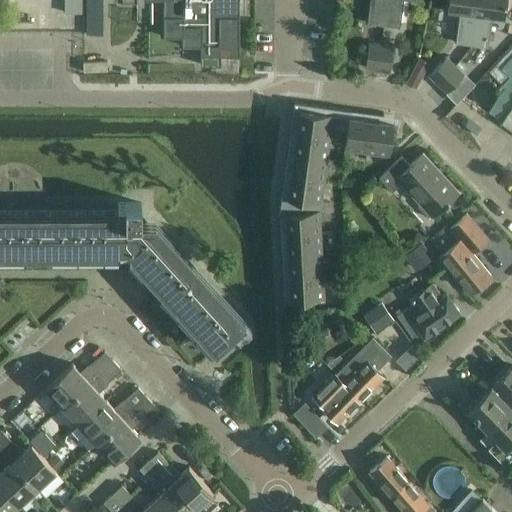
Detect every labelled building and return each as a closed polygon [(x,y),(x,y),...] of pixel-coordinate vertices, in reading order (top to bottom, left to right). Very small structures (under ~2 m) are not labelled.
[(82,0),(63,0),(64,12),(83,12),(82,0)] [(86,0),(86,34),(102,34),(102,0),(86,0)] [(164,0),(164,16),(164,17),(164,36),(182,36),(182,45),(200,45),(200,64),(220,64),(220,55),(229,55),(239,55),(239,36),(239,17),(239,16),(239,0),(164,0)] [(370,0),(367,22),(383,24),(384,17),(386,0),(370,0)] [(386,0),(384,17),(383,24),(400,27),(403,0),(413,0),(416,0),(386,0)] [(456,42),(471,44),(475,17),(476,0),(448,0),(447,13),(459,14),(456,42)] [(476,0),(475,17),(471,44),(488,46),(492,19),(505,20),(507,0),(476,0)] [(368,42),(365,67),(377,69),(380,43),(368,42)] [(380,43),(377,69),(390,70),(394,45),(380,43)] [(511,47),(489,71),(502,83),(509,76),(500,68),(511,56),(511,47)] [(446,56),(428,74),(437,83),(455,65),(446,56)] [(419,57),(412,69),(422,75),(429,62),(419,57)] [(455,65),(437,83),(447,92),(464,74),(455,65)] [(483,105),(488,105),(492,104),(495,102),(498,98),(499,94),(499,90),(497,86),(494,82),(491,80),(486,80),(482,80),(478,82),(476,85),(474,89),(473,93),(474,97),(476,101),(479,104),(483,105)] [(295,102),(291,127),(331,135),(332,128),(346,130),(348,116),(349,109),(295,102)] [(511,105),(501,122),(511,129),(511,105)] [(346,131),(344,150),(368,153),(372,119),(348,116),(346,130),(346,131)] [(372,119),(368,153),(389,156),(394,122),(372,119)] [(297,133),(294,155),(328,160),(331,135),(291,127),(291,133),(297,133)] [(392,191),(401,183),(431,216),(458,190),(423,152),(410,164),(402,155),(379,176),(392,191)] [(294,155),(291,176),(325,182),(328,160),(294,155)] [(291,176),(288,197),(288,198),(322,202),(325,182),(291,176)] [(288,198),(286,211),(320,209),(321,209),(322,202),(288,198)] [(128,247),(218,347),(243,325),(153,226),(141,226),(141,202),(125,203),(118,202),(117,216),(0,215),(0,248),(119,248),(119,243),(128,243),(128,247)] [(286,211),(287,233),(321,231),(320,209),(286,211)] [(472,252),(488,238),(468,213),(451,227),(460,239),(439,256),(463,286),(469,293),(474,289),(491,275),(472,252)] [(287,233),(289,257),(323,254),(321,231),(287,233)] [(404,255),(417,271),(434,257),(421,241),(404,255)] [(289,257),(290,277),(324,275),(323,254),(289,257)] [(291,299),(307,299),(325,298),(324,275),(290,277),(291,299)] [(424,337),(460,313),(447,294),(442,297),(433,283),(412,298),(415,303),(398,314),(412,336),(421,331),(424,337)] [(387,310),(369,323),(375,332),(393,319),(387,310)] [(336,372),(335,372),(361,398),(362,398),(384,375),(377,368),(391,354),(379,342),(372,336),(356,351),(336,372)] [(406,344),(393,355),(406,369),(418,357),(406,344)] [(72,363),(45,387),(62,405),(111,360),(103,351),(85,367),(86,368),(81,373),(72,363)] [(111,360),(62,405),(79,424),(105,400),(96,389),(101,384),(102,386),(120,369),(111,360)] [(488,431),(480,438),(480,439),(504,464),(511,456),(511,366),(467,410),(488,431)] [(313,392),(311,394),(339,421),(361,399),(361,398),(335,372),(333,371),(325,379),(313,392)] [(105,400),(79,424),(72,431),(88,449),(96,442),(145,396),(136,387),(119,403),(120,405),(114,410),(105,400)] [(145,396),(96,442),(97,443),(113,460),(139,436),(132,429),(129,426),(134,421),(136,422),(154,406),(145,396)] [(315,432),(316,432),(324,424),(306,405),(301,411),(298,415),(315,432)] [(41,428),(29,440),(43,455),(55,444),(41,428)] [(0,448),(36,488),(55,470),(54,469),(64,461),(58,454),(48,462),(31,444),(20,454),(14,448),(16,447),(0,429),(0,448)] [(0,464),(4,468),(0,471),(0,483),(18,504),(36,488),(0,448),(0,464)] [(149,459),(195,509),(213,492),(189,466),(180,474),(172,465),(171,465),(158,451),(149,459)] [(370,469),(390,493),(407,478),(387,455),(370,469)] [(161,492),(153,499),(164,511),(192,511),(195,509),(149,459),(139,468),(155,486),(161,492)] [(436,511),(429,504),(407,478),(390,493),(405,511),(436,511)] [(0,511),(9,511),(18,504),(0,483),(0,511)] [(113,492),(131,511),(164,511),(153,499),(144,507),(136,499),(122,484),(113,492)] [(471,489),(462,498),(473,508),(479,502),(481,499),(471,489)] [(112,511),(131,511),(113,492),(103,501),(112,511)] [(58,497),(52,503),(59,510),(65,505),(58,497)] [(469,511),(497,511),(482,498),(481,499),(479,502),(473,508),(469,511)]
